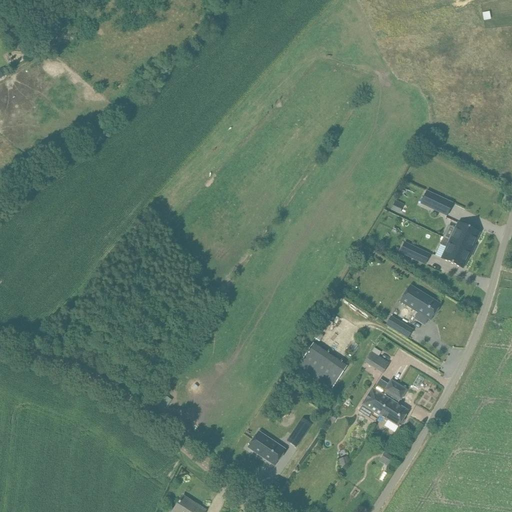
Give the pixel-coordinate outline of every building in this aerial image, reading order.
[(92,136),(87,129),(76,136),(81,143),(92,136)] [(421,204),(447,216),(452,204),(426,192),(421,204)] [(480,233),(458,223),(449,241),(473,252),(474,249),(473,248),(480,233)] [(471,255),(473,252),(449,241),(443,238),(440,245),(446,248),(441,259),(463,269),(470,254),(471,255)] [(430,255),(404,243),(400,253),(425,265),(430,255)] [(430,321),(440,305),(410,286),(400,302),(418,313),(414,319),(422,324),(426,318),(430,321)] [(391,316),(385,325),(408,339),(413,330),(391,316)] [(299,366),(332,389),(340,377),(347,367),(321,350),(322,349),(314,343),(299,366)] [(372,352),(365,363),(382,374),(389,363),(378,356),(381,353),(375,349),(374,348),(372,352)] [(361,405),(379,417),(399,385),(391,380),(384,391),(387,392),(384,396),(372,389),(361,405)] [(399,385),(379,417),(387,422),(388,420),(398,427),(407,412),(403,410),(404,409),(395,403),(398,399),(400,401),(407,390),(399,385)] [(161,393),(155,403),(165,410),(171,400),(161,393)] [(302,418),(287,441),(296,448),(311,424),(302,418)] [(258,432),(247,448),(275,466),(285,450),(258,432)] [(389,466),(394,459),(384,452),(379,460),(389,466)] [(182,497),(177,505),(172,511),(204,511),(205,511),(195,505),(195,507),(191,505),(192,504),(188,502),(182,499),(183,497),(182,497)]
